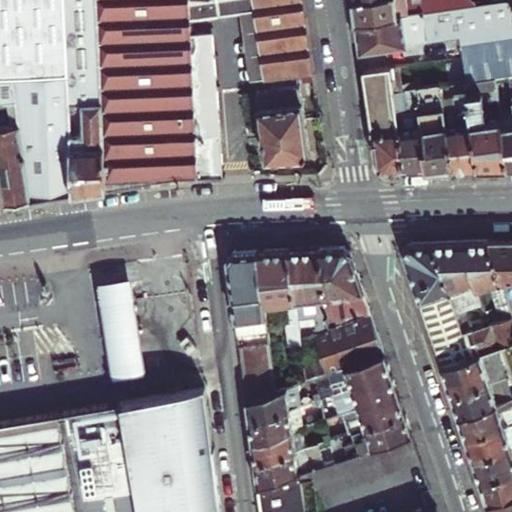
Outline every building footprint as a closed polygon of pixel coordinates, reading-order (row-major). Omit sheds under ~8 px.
[(104,101),(98,0),(0,0),(0,104),(9,103),(18,102),(21,125),(33,202),(51,199),(74,195),(71,135),(70,104),(84,103),(104,101)] [(319,96),(305,0),(98,0),(104,101),(108,190),(180,179),(210,179),(225,178),(213,31),(191,33),(189,18),(228,14),(255,10),(266,77),(304,72),(308,97),(319,96)] [(470,0),(353,0),(355,12),(356,18),(472,2),(470,0)] [(511,0),(484,0),(472,2),(356,18),(359,38),(360,48),(460,35),(466,78),(510,73),(511,72),(511,0)] [(255,10),(228,14),(240,82),(266,77),(255,10)] [(375,67),(363,69),(366,92),(392,89),(389,65),(375,67)] [(511,72),(510,73),(511,86),(511,123),(503,124),(508,165),(511,164),(511,72)] [(444,106),(445,113),(453,166),(472,165),(479,165),(467,85),(466,78),(454,80),(456,94),(454,94),(456,104),(444,106)] [(441,82),(415,85),(416,91),(442,87),(441,82)] [(475,84),(467,85),(479,165),(497,165),(508,165),(503,124),(502,115),(480,118),(475,84)] [(426,168),(419,117),(416,91),(415,85),(392,89),(403,169),(420,168),(426,168)] [(258,92),(268,160),(305,158),(311,152),(301,88),(258,92)] [(392,89),(366,92),(376,163),(383,170),(398,169),(403,169),(392,89)] [(85,134),(71,135),(74,195),(95,192),(108,190),(104,101),(84,103),(85,134)] [(18,102),(9,103),(13,127),(21,125),(18,102)] [(445,113),(419,117),(426,168),(445,167),(453,166),(445,113)] [(33,202),(21,125),(13,127),(0,128),(0,163),(6,206),(23,203),(33,202)] [(511,294),(511,238),(503,239),(488,239),(507,295),(511,294)] [(511,309),(507,295),(488,239),(477,240),(462,240),(479,290),(490,286),(501,320),(511,316),(511,309)] [(450,241),(433,242),(463,332),(490,324),(479,290),(462,240),(450,241)] [(441,366),(511,342),(511,316),(501,320),(490,324),(463,332),(433,242),(425,242),(409,243),(404,252),(441,366)] [(343,246),(321,247),(328,327),(372,312),(352,251),(343,246)] [(290,248),(297,317),(312,316),(315,332),(316,332),(320,355),(301,360),(303,381),(317,376),(336,370),(386,353),(372,312),(328,327),(321,247),(307,248),(290,248)] [(274,249),(257,250),(264,308),(288,305),(290,321),(285,322),(288,345),(299,343),(297,317),(290,248),(274,249)] [(264,308),(257,250),(246,250),(234,251),(227,258),(236,329),(255,327),(254,317),(265,316),(264,308)] [(132,276),(100,281),(108,333),(115,376),(147,371),(141,333),(132,276)] [(236,329),(238,343),(268,342),(265,316),(254,317),(255,327),(236,329)] [(268,342),(238,343),(240,358),(270,354),(268,342)] [(511,342),(441,366),(447,384),(451,396),(490,383),(500,379),(511,375),(511,342)] [(389,363),(386,353),(336,370),(341,383),(334,385),(337,392),(343,390),(392,373),(389,363)] [(271,366),(270,354),(240,358),(242,372),(271,366)] [(244,385),(273,378),(271,366),(242,372),(244,385)] [(397,386),(392,373),(343,390),(348,404),(344,405),(346,412),(360,407),(399,394),(397,386)] [(245,400),(274,391),(273,378),(244,385),(245,400)] [(508,400),(500,379),(490,383),(497,404),(508,400)] [(458,417),(497,404),(490,383),(451,396),(455,409),(458,417)] [(289,386),(274,391),(245,400),(247,413),(248,422),(295,406),(289,386)] [(222,511),(207,389),(115,403),(51,413),(0,421),(0,511),(222,511)] [(322,397),(321,391),(321,389),(314,391),(316,399),(322,397)] [(327,389),(321,391),(322,397),(328,395),(329,394),(327,389)] [(353,432),(407,414),(404,407),(399,394),(360,407),(362,413),(352,416),(354,423),(330,431),(331,434),(332,439),(337,438),(353,432)] [(505,426),(511,423),(511,401),(511,399),(508,400),(497,404),(505,426)] [(466,439),(505,426),(497,404),(458,417),(462,429),(466,439)] [(302,427),(295,406),(248,422),(249,432),(251,443),(302,427)] [(341,447),(345,457),(413,435),(410,424),(407,414),(353,432),(356,442),(341,447)] [(473,461),(511,448),(505,426),(466,439),(470,453),(473,461)] [(308,447),(302,427),(251,443),(252,455),(254,466),(294,452),(308,447)] [(327,463),(301,471),(293,474),(294,479),(294,499),(422,459),(418,448),(413,435),(345,457),(337,460),(327,463)] [(294,452),(301,471),(327,463),(321,443),(308,447),(294,452)] [(479,482),(511,470),(511,448),(473,461),(477,473),(479,482)] [(301,471),(294,452),(254,466),(255,475),(256,486),(284,477),(293,474),(301,471)] [(511,496),(511,470),(479,482),(485,497),(487,505),(511,496)] [(284,477),(286,511),(294,511),(294,499),(294,479),(293,474),(284,477)] [(286,511),(284,477),(256,486),(259,511),(286,511)] [(511,511),(511,496),(487,505),(489,511),(511,511)]
